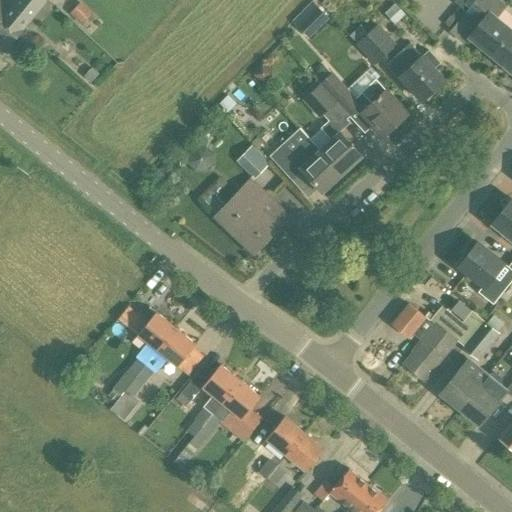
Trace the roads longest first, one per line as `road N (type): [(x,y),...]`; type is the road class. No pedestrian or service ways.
road 1 (residential): [(238,302),(479,87),(511,111)]
road 2 (tertiary): [(238,302),(0,112)]
road 3 (residential): [(326,370),(511,144)]
road 4 (tertiary): [(504,511),(326,370)]
